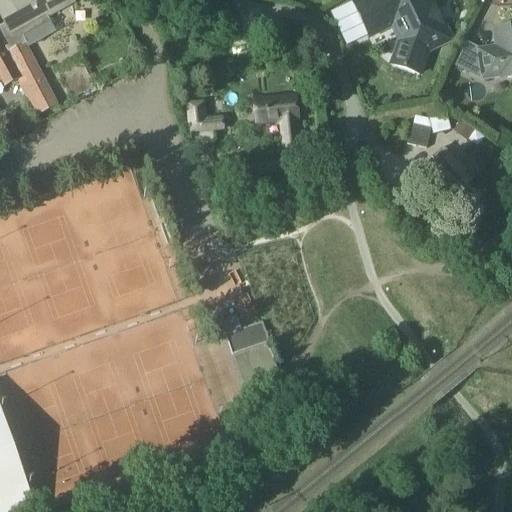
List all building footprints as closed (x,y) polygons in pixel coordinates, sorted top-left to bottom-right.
[(57,106),(22,42),(20,43),(16,37),(38,25),(36,22),(70,3),(69,0),(0,0),(0,18),(3,24),(0,25),(0,40),(21,79),(18,81),(38,116),(57,106)] [(105,15),(116,10),(110,0),(102,0),(98,3),(105,15)] [(352,3),(351,4),(365,32),(369,41),(394,28),(401,43),(394,65),(392,65),(392,66),(419,76),(419,74),(418,74),(426,51),(448,40),(447,38),(449,34),(445,27),(441,25),(441,23),(429,0),(361,0),(353,4),(352,3)] [(511,26),(493,30),(496,48),(478,51),(478,49),(465,42),(453,66),(480,81),(500,77),(501,80),(511,78),(511,26)] [(0,79),(4,87),(18,79),(0,46),(0,79)] [(95,89),(81,64),(59,77),(72,101),(95,89)] [(295,97),(253,101),(255,125),(280,123),(283,150),(297,148),(295,121),(297,121),(295,97)] [(203,104),(187,105),(189,134),(206,133),(206,132),(223,130),(222,120),(205,121),(203,104)] [(425,105),(433,136),(450,131),(445,107),(440,104),(425,105)] [(474,132),(460,122),(453,132),(467,142),(474,132)] [(406,145),(426,150),(431,128),(411,124),(406,145)] [(483,172),(472,160),(463,169),(443,147),(431,158),(438,167),(432,172),(455,197),(483,172)] [(267,343),(262,326),(226,337),(231,354),(267,343)] [(0,511),(35,511),(0,411),(0,511)]
